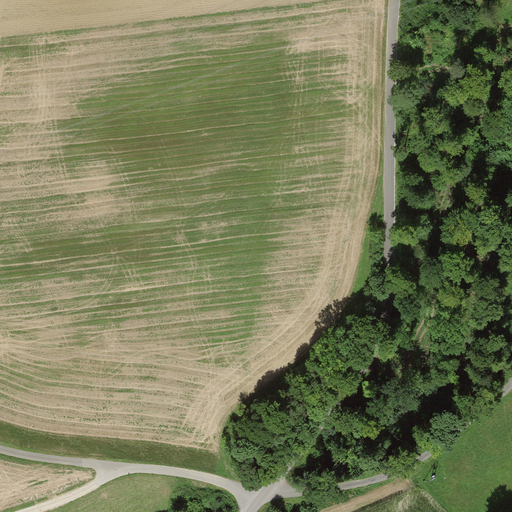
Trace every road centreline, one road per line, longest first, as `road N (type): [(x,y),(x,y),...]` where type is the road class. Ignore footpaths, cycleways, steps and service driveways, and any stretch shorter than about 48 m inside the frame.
road 1 (residential): [(245,511),(384,305),(393,0)]
road 2 (track): [(511,381),(428,455),(353,487),(256,494),(0,449)]
